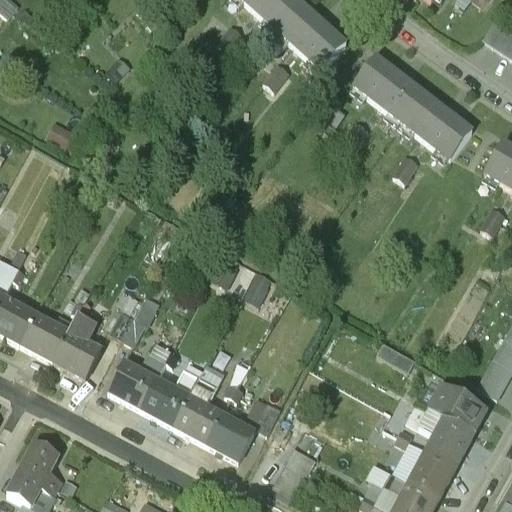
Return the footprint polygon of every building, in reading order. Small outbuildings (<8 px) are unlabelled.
[(234,0),(276,37),(299,11),(286,0),(234,0)] [(489,1),(487,0),(464,0),(480,12),(489,1)] [(320,77),(344,51),(299,11),(276,37),(320,77)] [(511,38),(495,27),(481,49),(511,69),(511,38)] [(401,129),(422,102),(374,65),(353,93),(401,129)] [(448,166),(470,138),(422,102),(401,129),(448,166)] [(511,196),(511,155),(501,150),(484,180),(511,196)] [(407,187),(414,166),(403,162),(396,183),(407,187)] [(0,309),(2,306),(2,305),(17,278),(0,268),(0,309)] [(18,277),(12,288),(18,291),(24,280),(18,277)] [(248,283),(244,302),(259,305),(263,285),(248,283)] [(142,298),(139,304),(121,295),(100,334),(132,350),(155,305),(142,298)] [(35,323),(2,306),(0,309),(0,341),(19,352),(35,323)] [(76,309),(71,320),(77,323),(83,312),(76,309)] [(89,315),(83,312),(77,323),(83,326),(89,315)] [(67,340),(35,323),(19,352),(51,369),(67,340)] [(497,406),(511,379),(511,329),(475,394),(497,406)] [(100,358),(67,340),(51,369),(84,387),(100,358)] [(414,367),(382,349),(375,362),(407,379),(414,367)] [(165,356),(159,367),(165,370),(171,359),(165,356)] [(177,363),(171,359),(165,370),(171,374),(177,363)] [(214,392),(221,379),(202,369),(195,382),(214,392)] [(156,388),(123,370),(107,399),(140,417),(156,388)] [(188,405),(156,388),(140,417),(172,434),(188,405)] [(236,394),(229,391),(224,402),(230,405),(236,394)] [(242,397),(236,394),(230,405),(236,408),(242,397)] [(484,419),(440,395),(428,417),(443,425),(443,426),(472,441),(484,419)] [(220,423),(188,405),(172,434),(205,452),(220,423)] [(428,417),(427,417),(417,434),(433,443),(425,458),(454,474),(472,441),(443,426),(443,425),(428,417)] [(220,423),(205,452),(237,469),(253,440),(220,423)] [(411,443),(400,437),(397,443),(408,448),(411,443)] [(408,448),(397,443),(394,449),(404,455),(408,448)] [(57,462),(33,449),(19,475),(57,495),(61,487),(47,480),(57,462)] [(454,474),(425,458),(408,491),(437,506),(454,474)] [(286,466),(270,495),(291,506),(307,478),(286,466)] [(57,495),(19,475),(5,501),(21,509),(25,511),(48,511),(53,503),(57,495)] [(75,492),(65,487),(60,497),(69,502),(75,492)] [(433,511),(437,506),(408,491),(396,511),(433,511)] [(374,511),(376,508),(365,502),(362,508),(369,511),(374,511)]
